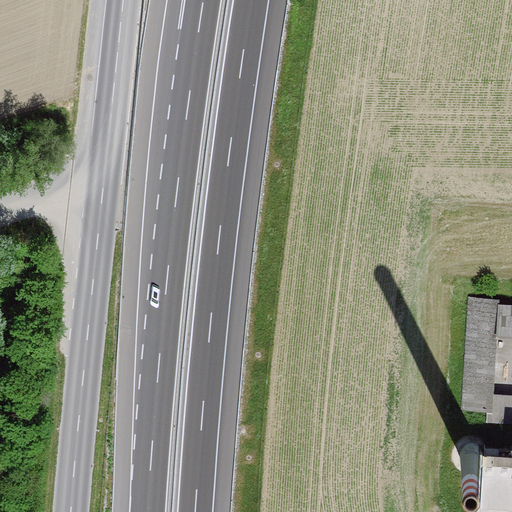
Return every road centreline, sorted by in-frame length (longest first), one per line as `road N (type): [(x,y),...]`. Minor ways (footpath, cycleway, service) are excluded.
road 1 (motorway): [(203,0),(171,230),(147,511)]
road 2 (motorway): [(194,511),(251,0)]
road 3 (tertiary): [(123,0),(70,511)]
